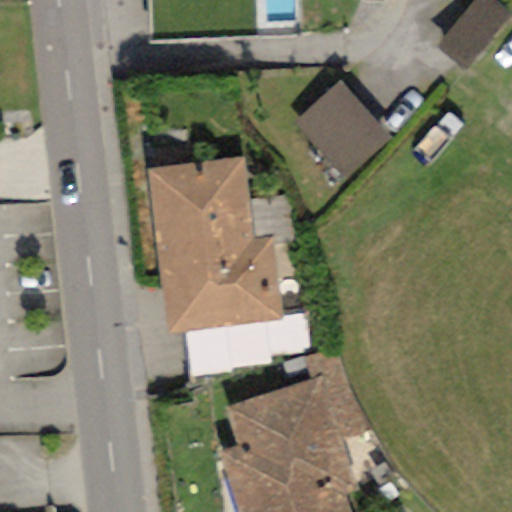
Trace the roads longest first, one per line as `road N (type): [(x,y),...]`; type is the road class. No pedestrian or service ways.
road 1 (tertiary): [(56,0),(115,511)]
road 2 (unknown): [(65,76),(369,54),(425,0)]
